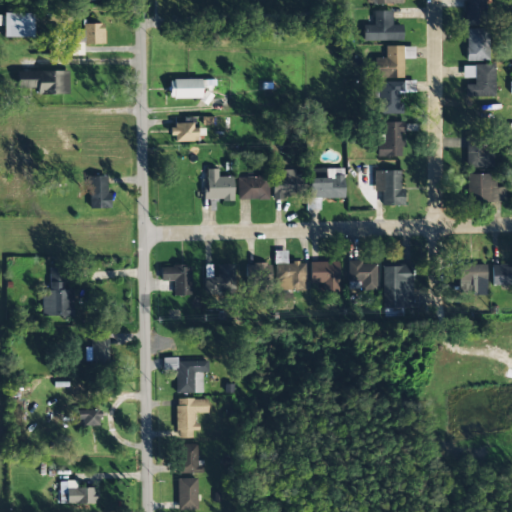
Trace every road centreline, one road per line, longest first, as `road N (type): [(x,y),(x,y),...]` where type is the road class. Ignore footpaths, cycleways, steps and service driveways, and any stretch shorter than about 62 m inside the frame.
road 1 (residential): [(148,511),(141,0)]
road 2 (residential): [(511,225),(145,235)]
road 3 (residential): [(440,306),(436,0)]
